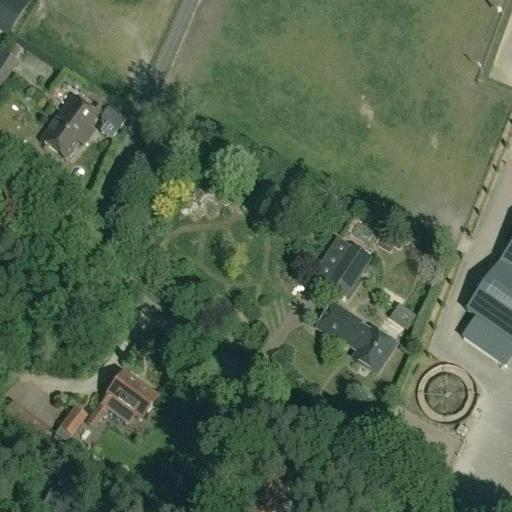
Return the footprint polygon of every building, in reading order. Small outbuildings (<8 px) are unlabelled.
[(0,0),(0,31),(7,36),(29,1),(26,0),(14,0),(14,2),(11,0),(0,0)] [(11,47),(4,56),(1,54),(0,55),(0,90),(17,65),(13,62),(19,53),(11,47)] [(71,99),(39,142),(64,160),(96,117),(71,99)] [(116,109),(103,99),(93,112),(101,118),(100,120),(105,124),(100,131),(111,139),(116,132),(117,133),(126,121),(124,119),(127,116),(117,108),(116,109)] [(252,192),(260,179),(247,172),(239,185),(252,192)] [(337,240),(313,278),(347,300),(372,261),(352,248),(351,249),(337,240)] [(511,249),(468,313),(511,343),(511,249)] [(406,297),(404,308),(421,312),(423,301),(406,297)] [(348,319),(350,316),(332,304),(314,332),(333,343),(336,338),(358,353),(353,360),(377,376),(396,347),(372,331),(370,333),(348,319)] [(390,321),(407,332),(416,318),(399,307),(390,321)] [(108,398),(102,407),(127,425),(134,417),(140,422),(156,400),(142,390),(145,386),(129,375),(127,379),(119,374),(111,385),(114,387),(107,397),(108,398)] [(49,431),(12,404),(0,419),(0,427),(32,452),(49,431)] [(66,445),(84,421),(72,412),(54,436),(66,445)] [(279,501),(283,495),(268,485),(264,492),(279,501)] [(81,511),(73,508),(75,504),(53,493),(43,511),(81,511)]
